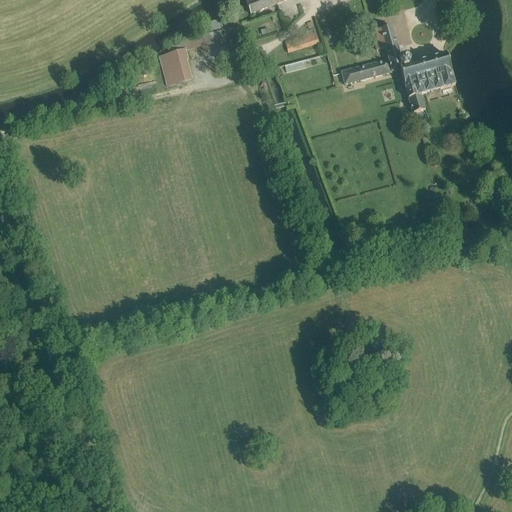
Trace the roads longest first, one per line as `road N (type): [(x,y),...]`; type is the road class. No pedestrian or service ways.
road 1 (track): [(112,511),(63,357),(88,343),(511,223)]
road 2 (track): [(0,133),(246,68)]
road 3 (track): [(246,68),(320,277)]
road 4 (track): [(0,165),(63,357)]
